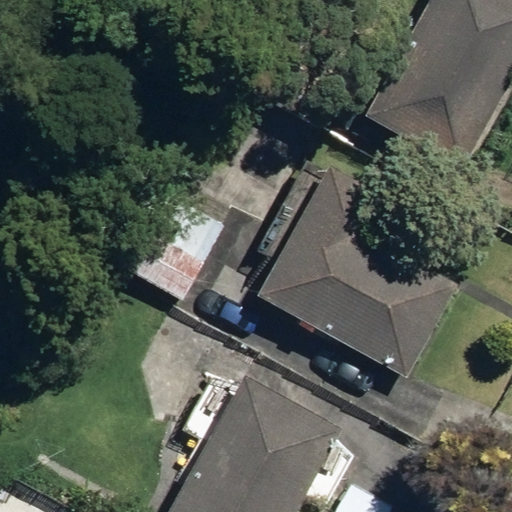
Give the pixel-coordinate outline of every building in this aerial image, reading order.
[(511,0),(432,0),(368,120),(464,172),(511,81),(511,0)] [(275,105),(321,130),(353,70),(308,45),(275,105)] [(260,294),(407,378),(457,289),(366,237),(387,200),(331,170),(260,294)] [(130,271),(183,302),(224,230),(171,201),(130,271)] [(173,511),(296,511),(340,430),(245,378),(241,387),(215,373),(184,432),(209,446),(173,511)] [(335,511),(390,511),(393,508),(349,485),(335,511)] [(0,511),(28,511),(0,497),(0,511)]
